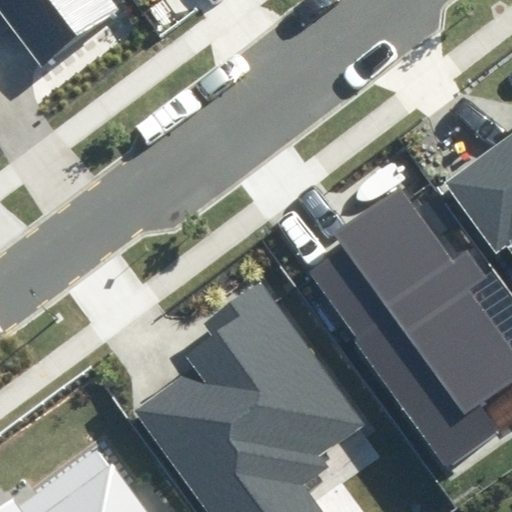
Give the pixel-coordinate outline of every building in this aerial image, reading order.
[(110,0),(0,0),(0,7),(45,68),(120,13),(110,0)] [(511,139),(454,181),(501,246),(508,241),(511,245),(511,139)] [(407,196),(306,264),(447,471),(506,431),(486,401),(511,383),(511,351),(469,288),(486,277),(467,249),(450,260),(407,196)] [(195,365),(127,411),(196,511),(327,511),(305,478),(369,434),(264,280),(209,318),(216,328),(184,349),(195,365)] [(4,498),(0,500),(0,511),(145,511),(97,443),(9,506),(4,498)]
